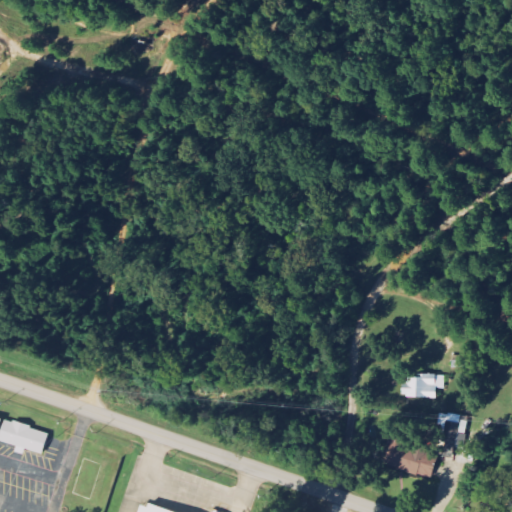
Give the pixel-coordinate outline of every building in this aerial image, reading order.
[(438,399),(438,390),(446,390),(446,376),(419,375),(419,378),(406,378),(406,398),(438,399)] [(446,444),(466,445),(467,424),(462,424),(462,415),(447,415),(446,444)] [(6,420),(0,438),(0,441),(43,455),(50,434),(31,428),(32,426),(14,420),(13,422),(6,420)] [(387,468),(433,478),(438,458),(428,455),(429,448),(415,445),(414,451),(404,448),(406,441),(393,439),(387,468)] [(180,511),(152,502),(148,511),(180,511)]
